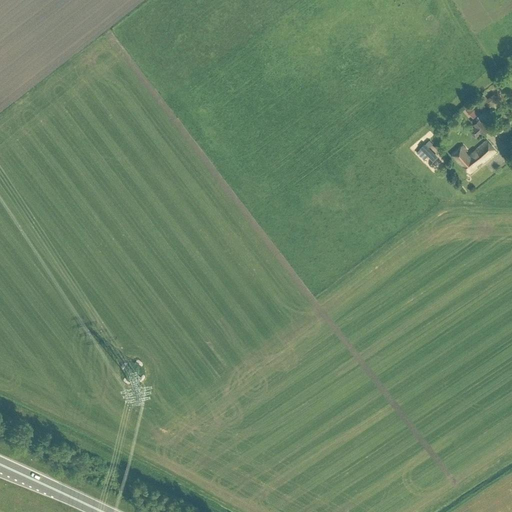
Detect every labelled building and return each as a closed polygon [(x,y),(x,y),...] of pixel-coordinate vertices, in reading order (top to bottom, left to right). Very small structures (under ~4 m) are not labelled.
[(492,113),(503,106),(492,88),(481,95),(492,113)] [(476,99),(466,108),(473,116),(484,107),(476,99)] [(473,123),(475,126),(469,131),(476,138),(481,133),(483,135),(489,129),(488,128),(494,122),(484,111),(477,117),(478,118),(473,123)] [(483,163),(497,152),(486,139),(470,152),(463,144),(453,153),(471,174),(478,167),(478,166),(483,162),(483,163)] [(432,160),(437,155),(425,143),(420,148),(432,160)] [(438,162),(442,167),(449,159),(444,155),(438,162)]
